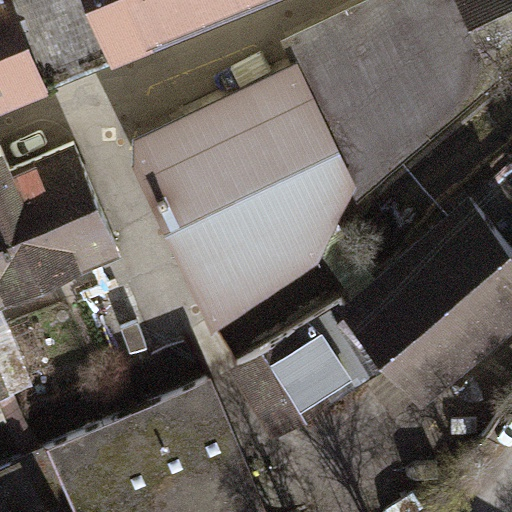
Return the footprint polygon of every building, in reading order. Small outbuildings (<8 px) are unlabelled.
[(0,0),(0,98),(244,0),(0,0)] [(293,57),(139,132),(136,159),(214,323),(322,252),(353,192),(362,196),(498,71),(491,55),(463,0),(358,0),(284,36),(293,57)] [(511,0),(463,0),(491,55),(511,44),(511,0)] [(0,297),(122,245),(75,138),(15,165),(5,143),(0,145),(0,297)] [(511,244),(469,190),(343,290),(398,358),(425,392),(511,323),(511,244)] [(343,290),(232,364),(274,434),(398,358),(343,290)] [(0,393),(8,390),(0,369),(0,393)] [(254,511),(201,377),(58,435),(88,511),(254,511)] [(78,511),(69,493),(27,511),(78,511)]
